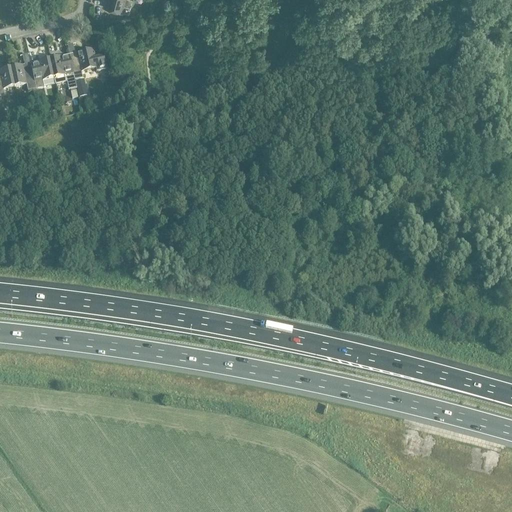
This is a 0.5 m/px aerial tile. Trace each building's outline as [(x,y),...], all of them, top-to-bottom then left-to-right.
[(105,0),(105,1),(104,7),(129,14),(130,8),(132,0),(105,0)] [(69,56),(75,81),(83,79),(82,73),(96,69),(98,69),(99,72),(106,70),(104,60),(102,58),(96,59),(94,50),(69,56)] [(36,90),(30,65),(28,55),(23,56),(25,66),(11,69),(15,88),(27,85),(28,92),(36,90)] [(69,56),(50,60),(54,79),(65,76),(67,83),(75,81),(69,56)] [(50,60),(30,65),(36,90),(44,88),(43,81),(54,79),(50,60)] [(15,88),(11,69),(0,71),(0,97),(5,97),(4,90),(15,88)] [(75,82),(78,98),(86,96),(83,80),(75,82)] [(37,91),(39,99),(46,97),(44,89),(37,91)]
